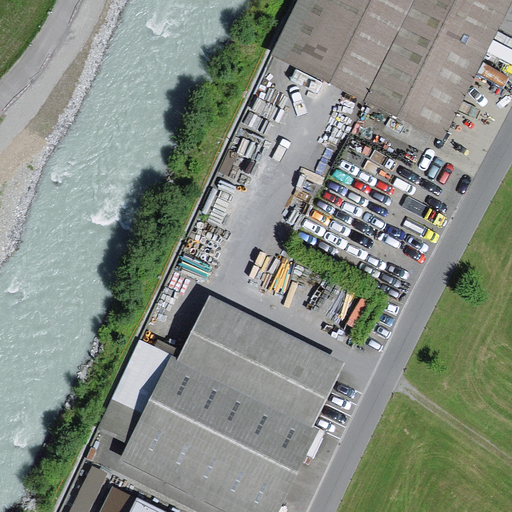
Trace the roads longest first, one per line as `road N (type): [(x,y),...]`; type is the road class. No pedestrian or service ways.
road 1 (unclassified): [(327,511),(408,334),(511,140)]
road 2 (unclassified): [(65,0),(0,152)]
road 3 (track): [(390,373),(511,462)]
